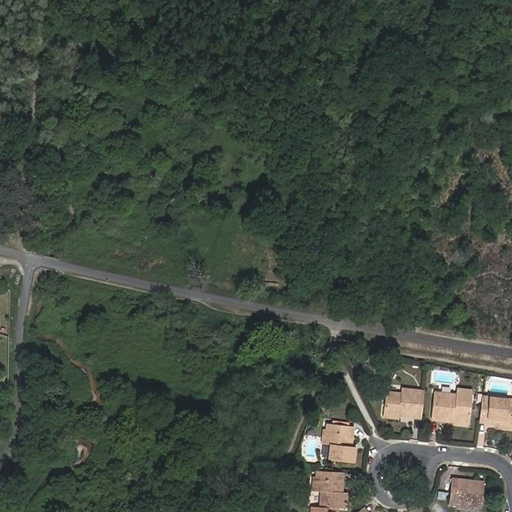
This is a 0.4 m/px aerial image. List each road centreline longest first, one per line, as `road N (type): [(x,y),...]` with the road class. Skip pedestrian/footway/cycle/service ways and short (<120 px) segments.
road 1 (unknown): [(453,0),(400,123),(277,511)]
road 2 (unknown): [(33,258),(23,120),(41,34),(64,0)]
road 3 (residential): [(427,460),(411,449),(387,453),(377,485),(404,505),(431,486)]
